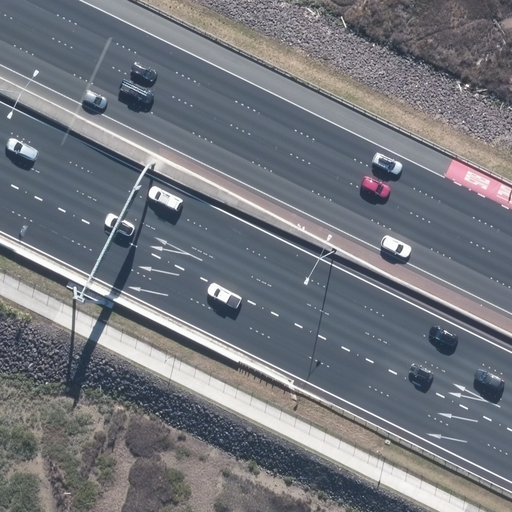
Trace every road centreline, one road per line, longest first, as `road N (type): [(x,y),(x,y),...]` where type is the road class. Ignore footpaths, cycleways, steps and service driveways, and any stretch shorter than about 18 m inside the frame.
road 1 (motorway): [(511,410),(0,160)]
road 2 (motorway): [(0,12),(511,262)]
